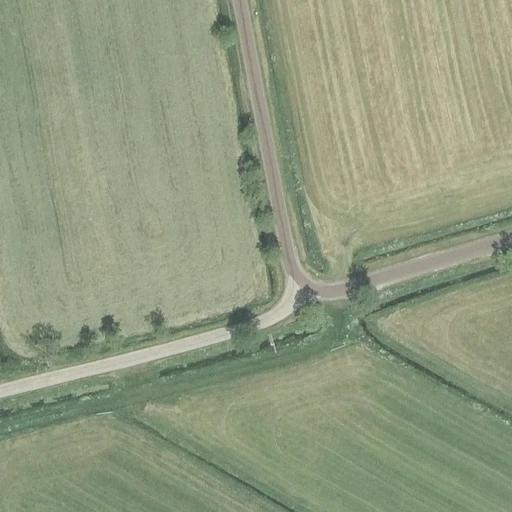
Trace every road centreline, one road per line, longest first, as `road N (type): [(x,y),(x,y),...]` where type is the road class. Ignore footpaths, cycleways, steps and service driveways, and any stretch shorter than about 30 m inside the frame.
road 1 (unclassified): [(0,391),(256,325),(303,283)]
road 2 (unclassified): [(303,283),(289,265),(238,0)]
road 3 (residential): [(303,283),(334,291),(511,239)]
